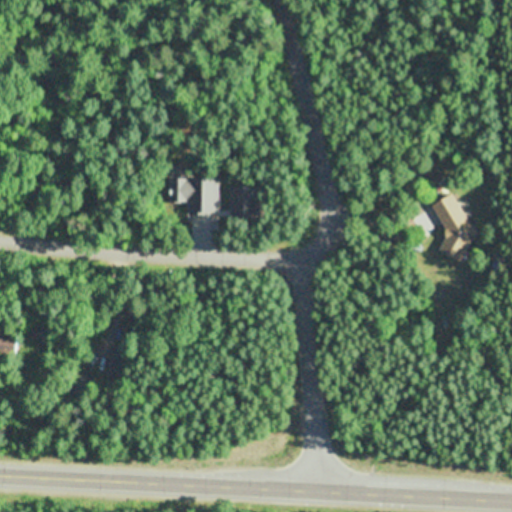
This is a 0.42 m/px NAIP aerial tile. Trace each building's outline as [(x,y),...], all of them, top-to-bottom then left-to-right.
[(428,186),(414,187),(413,177),(427,176),(428,186)] [(169,178),(169,202),(191,202),(191,213),(219,213),(219,178),(169,178)] [(407,190),(391,191),(390,179),(406,178),(407,190)] [(465,214),(471,225),(479,225),(480,240),(471,240),(459,262),(439,251),(448,232),(440,219),(438,217),(437,215),(436,212),(434,210),(433,208),(434,207),(438,204),(442,201),(446,199),(450,196),(453,194),(454,196),(456,198),(457,200),(458,203),(459,205),(461,207),(462,209),(463,211),(464,213),(465,214)] [(18,346),(16,357),(0,353),(0,333),(13,336),(20,338),(18,346)] [(134,347),(128,379),(119,377),(118,384),(109,382),(110,379),(105,377),(112,342),(134,347)] [(92,379),(88,399),(73,396),(77,376),(92,379)]
